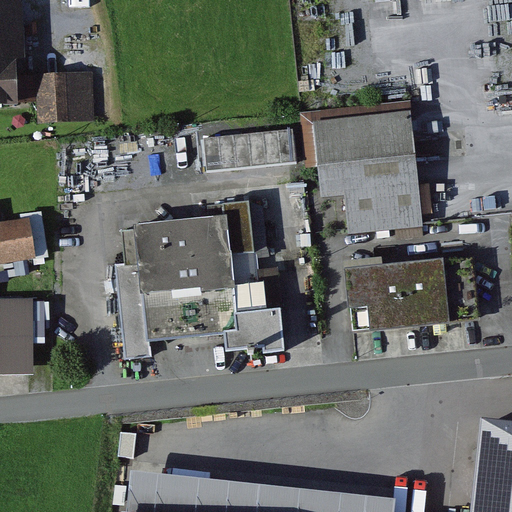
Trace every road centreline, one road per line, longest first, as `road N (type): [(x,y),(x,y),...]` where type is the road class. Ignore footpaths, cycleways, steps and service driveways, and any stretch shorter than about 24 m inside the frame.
road 1 (unknown): [(116,397),(101,253),(112,204),(140,191),(278,184),(309,379)]
road 2 (unclassified): [(0,408),(511,360)]
